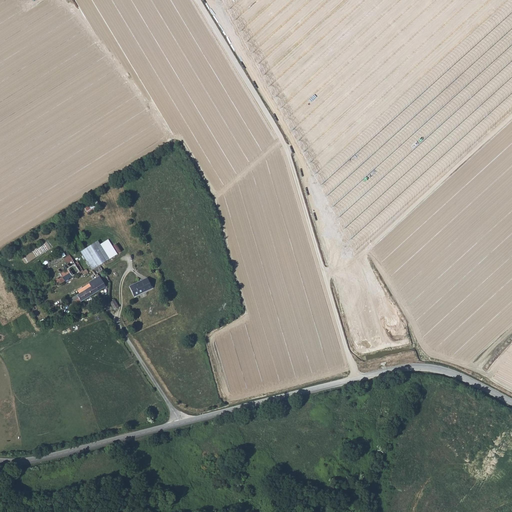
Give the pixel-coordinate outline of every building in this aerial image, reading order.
[(87,211),(99,206),(96,199),(84,204),(87,211)] [(120,257),(111,243),(104,247),(113,261),(120,257)] [(99,251),(96,247),(84,255),(95,273),(113,261),(104,247),(99,251)] [(72,257),(66,261),(69,267),(76,263),(72,257)] [(76,263),(69,267),(62,272),(66,278),(59,283),(60,286),(64,284),(65,285),(80,275),(83,274),(78,266),(76,263)] [(86,273),(80,264),(78,266),(83,274),(80,275),(81,277),(86,274),(86,273)] [(151,278),(133,287),(138,297),(156,289),(151,278)] [(102,279),(93,284),(94,285),(86,291),(88,293),(85,295),(89,301),(106,290),(108,288),(102,279)] [(85,295),(73,303),(78,310),(89,301),(85,295)] [(123,299),(118,302),(122,309),(127,306),(123,299)]
